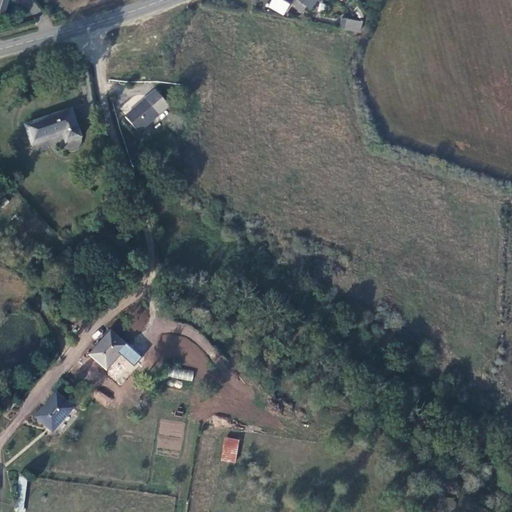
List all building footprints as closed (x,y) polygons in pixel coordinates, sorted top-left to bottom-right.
[(284,0),(270,0),(268,8),(285,15),(290,2),(284,0)] [(299,0),(309,8),(316,0),(299,0)] [(340,20),(338,30),(358,34),(360,24),(340,20)] [(167,105),(154,91),(125,117),(137,131),(167,105)] [(71,109),(25,125),(31,144),(62,136),(65,143),(81,137),(71,109)] [(111,331),(90,355),(108,369),(129,346),(111,331)] [(172,367),(170,378),(193,380),(194,370),(172,367)] [(106,407),(112,400),(98,389),(92,397),(106,407)] [(74,408),(57,394),(37,417),(54,432),(74,408)] [(17,403),(10,397),(3,406),(10,412),(17,403)] [(236,463),(238,439),(223,437),(221,461),(236,463)] [(23,511),(26,478),(19,477),(16,510),(23,511)] [(453,511),(455,499),(442,497),(440,511),(447,511),(453,511)]
